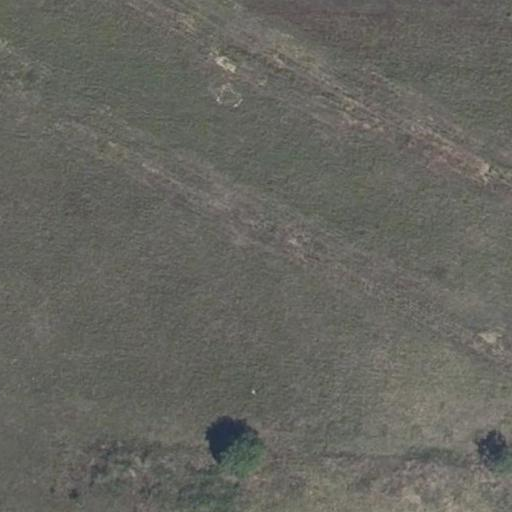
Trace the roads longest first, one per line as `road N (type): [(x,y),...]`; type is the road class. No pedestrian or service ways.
road 1 (primary): [(511,284),(0,3)]
road 2 (primary): [(0,54),(511,335)]
